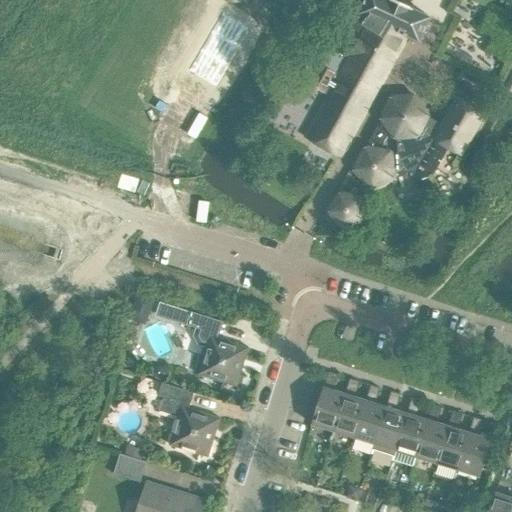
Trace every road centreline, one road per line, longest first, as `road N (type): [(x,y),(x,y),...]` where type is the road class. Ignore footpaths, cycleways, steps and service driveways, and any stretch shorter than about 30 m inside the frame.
road 1 (unknown): [(0,149),(186,207),(203,237)]
road 2 (unclassified): [(243,511),(306,318),(321,298)]
road 3 (unclassified): [(511,360),(321,298)]
road 4 (residential): [(152,223),(299,267),(321,298)]
